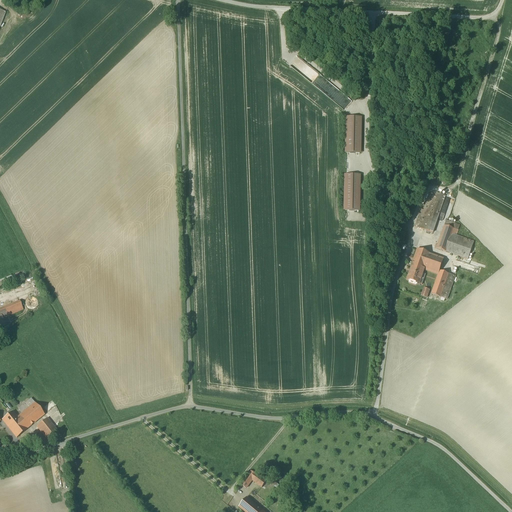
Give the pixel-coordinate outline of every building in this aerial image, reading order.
[(362,119),(346,119),(346,154),(361,154),(362,119)] [(361,177),(346,176),(345,212),(360,212),(361,177)] [(445,197),(430,191),(424,211),(421,210),(415,227),(432,233),(445,197)] [(460,226),(446,222),(436,249),(446,252),(468,259),(474,242),(456,236),(460,226)] [(424,270),(438,275),(439,271),(443,259),(417,250),(412,266),(424,270)] [(424,270),(412,266),(407,280),(411,281),(410,283),(415,284),(415,283),(422,285),(424,281),(421,280),(424,270)] [(455,276),(439,271),(438,275),(431,294),(447,300),(455,276)] [(31,297),(30,297),(29,297),(28,298),(27,299),(26,300),(26,301),(25,302),(25,303),(26,304),(26,305),(26,306),(27,307),(27,308),(28,308),(29,309),(30,309),(31,309),(32,309),(33,309),(34,309),(35,309),(35,308),(36,307),(37,307),(37,306),(38,305),(38,304),(38,303),(38,302),(38,301),(37,300),(36,299),(36,298),(35,298),(34,297),(33,297),(32,297),(31,297)] [(19,301),(0,308),(0,318),(7,316),(23,310),(19,301)] [(12,412),(2,420),(17,438),(44,415),(31,399),(18,409),(22,413),(17,418),(12,412)] [(47,418),(37,427),(49,442),(60,434),(47,418)] [(251,471),(241,485),(246,488),(252,480),(262,487),(266,481),(256,474),(256,475),(251,471)] [(245,511),(261,511),(263,511),(246,498),(239,507),(245,511)]
